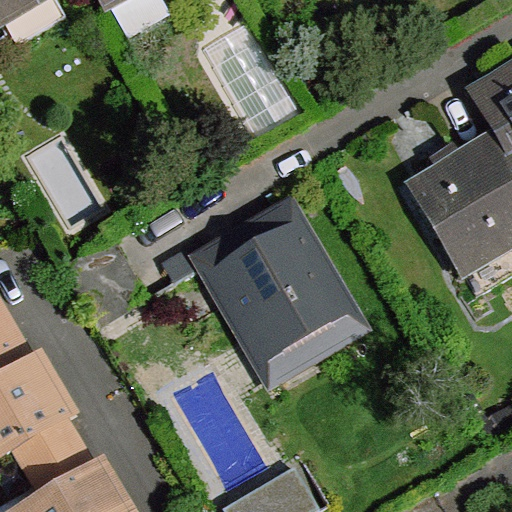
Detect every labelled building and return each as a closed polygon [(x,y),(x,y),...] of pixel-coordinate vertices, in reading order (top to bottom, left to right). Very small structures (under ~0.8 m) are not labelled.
[(0,0),(0,22),(11,42),(85,0),(113,0),(128,24),(170,0),(0,0)] [(509,148),(425,195),(480,292),(511,273),(511,88),(484,104),(509,148)] [(322,213),(218,272),(281,381),(384,322),(322,213)] [(155,511),(132,470),(114,481),(90,439),(104,431),(66,366),(50,376),(7,302),(0,305),(0,485),(4,492),(38,472),(60,511),(155,511)] [(296,470),(228,511),(229,511),(314,511),(320,509),(296,470)]
